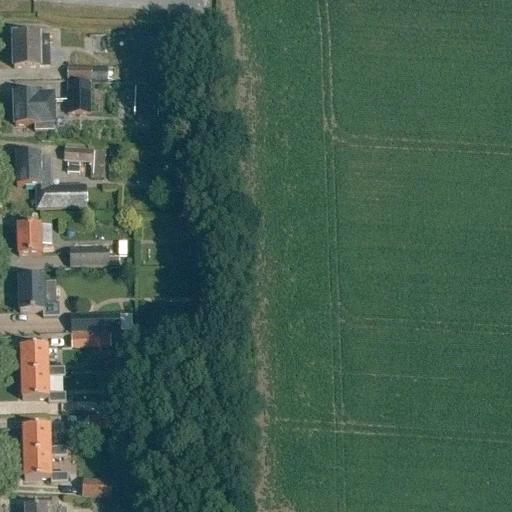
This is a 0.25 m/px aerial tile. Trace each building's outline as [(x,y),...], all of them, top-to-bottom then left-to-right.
[(49,36),(13,37),(14,69),(49,68),(49,36)] [(159,38),(135,37),(134,61),(158,62),(159,38)] [(91,70),(67,70),(67,84),(91,84),(91,70)] [(90,86),(68,86),(68,116),(90,116),(90,86)] [(135,86),(133,119),(158,120),(160,87),(135,86)] [(38,98),(38,95),(15,95),(15,126),(34,126),(34,132),(53,132),(53,98),(38,98)] [(65,151),(64,165),(68,165),(68,178),(80,178),(81,167),(92,168),(91,182),(104,183),(106,154),(65,151)] [(39,156),(16,156),(16,187),(35,187),(35,210),(85,209),(85,192),(50,193),(50,164),(39,165),(39,156)] [(41,228),(17,228),(17,258),(40,258),(40,247),(50,247),(50,229),(41,229),(41,228)] [(109,252),(70,253),(70,271),(109,271),(109,252)] [(44,304),(57,303),(57,286),(44,286),(44,279),(20,279),(21,314),(44,314),(44,304)] [(120,317),(70,318),(71,336),(120,335),(120,317)] [(110,336),(71,337),(71,351),(111,350),(110,336)] [(47,378),(47,382),(63,382),(63,371),(47,372),(46,350),(20,351),(20,379),(47,378)] [(47,378),(20,379),(21,404),(48,404),(48,408),(64,408),(63,399),(47,399),(47,382),(47,378)] [(112,419),(87,419),(88,433),(112,432),(112,419)] [(49,457),(49,461),(66,461),(66,452),(49,452),(49,431),(22,431),(22,457),(49,457)] [(49,457),(22,457),(23,484),(50,483),(50,488),(67,488),(66,478),(50,478),(49,461),(49,457)] [(112,484),(83,482),(82,500),(111,502),(112,484)]
